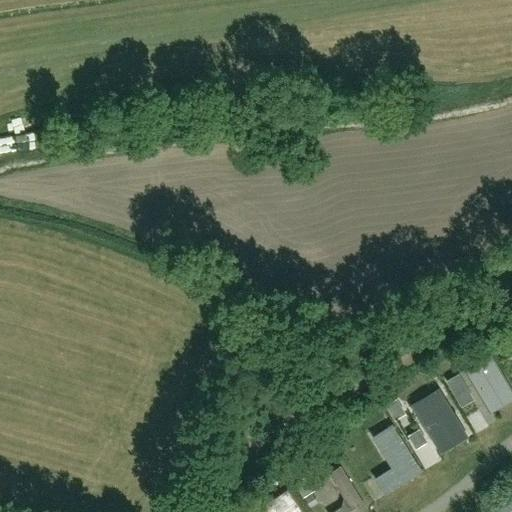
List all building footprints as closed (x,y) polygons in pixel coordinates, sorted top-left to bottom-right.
[(463,368),(489,412),(511,397),(511,385),(491,351),(463,368)] [(458,377),(445,385),(460,409),(473,402),(458,377)] [(411,404),(440,453),(468,436),(438,388),(411,404)] [(403,410),(392,416),(406,440),(416,434),(403,410)] [(371,436),(390,467),(401,484),(420,471),(391,424),(371,436)] [(341,506),(331,511),(356,511),(366,507),(340,464),(328,472),(343,497),(341,506)] [(246,511),(306,511),(287,484),(246,511)] [(511,511),(511,501),(511,500),(497,511),(511,511)]
